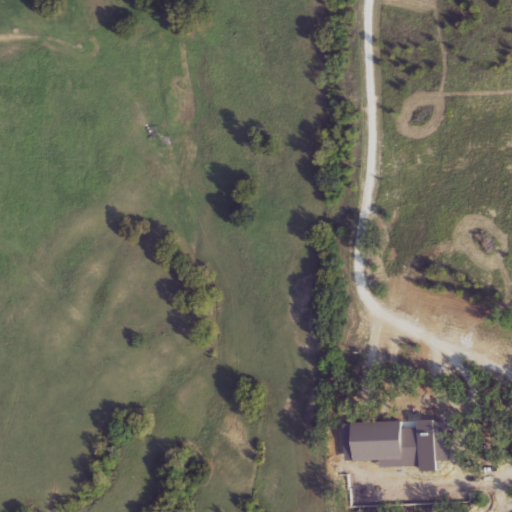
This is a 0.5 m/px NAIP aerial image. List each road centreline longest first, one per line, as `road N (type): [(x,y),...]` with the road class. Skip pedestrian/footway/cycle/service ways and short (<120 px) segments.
road 1 (residential): [(364,0),(366,151),(353,273),(365,297),(433,332)]
road 2 (track): [(433,332),(476,388),(455,440),(480,511)]
